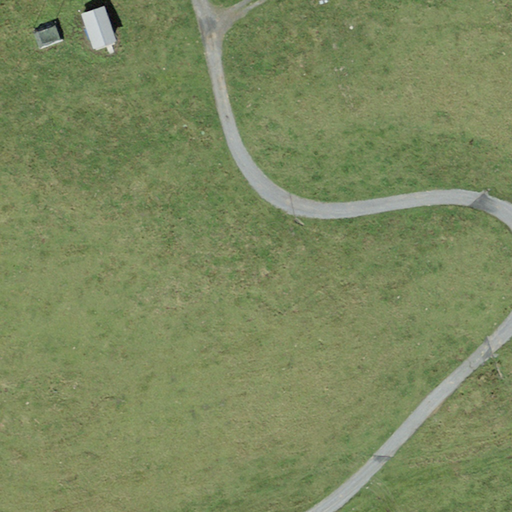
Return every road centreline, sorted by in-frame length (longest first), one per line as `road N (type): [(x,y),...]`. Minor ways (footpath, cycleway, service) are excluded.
road 1 (track): [(197,0),(224,115),(248,176),(299,206),(368,214),(437,201),(482,206),(511,230)]
road 2 (track): [(511,326),(316,511)]
